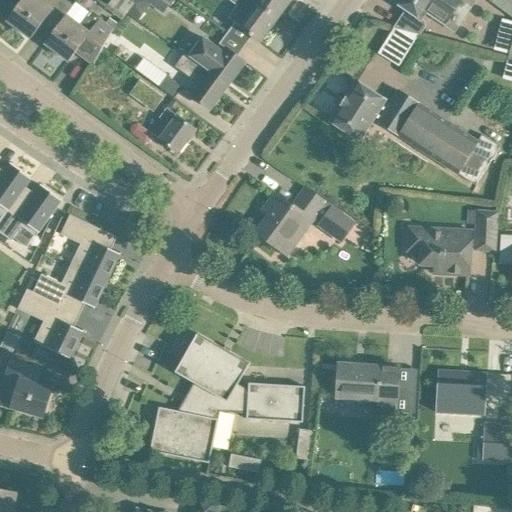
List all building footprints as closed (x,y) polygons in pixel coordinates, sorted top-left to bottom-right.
[(68,14),(77,3),(75,2),(72,6),(64,0),(41,0),(40,2),(37,0),(20,0),(7,20),(31,38),(46,17),(58,26),(66,16),(67,17),(68,14)] [(111,0),(106,8),(121,20),(133,0),(111,0)] [(142,0),(163,14),(173,0),(142,0)] [(231,0),(237,4),(227,18),(235,23),(241,28),(252,36),(260,42),(277,18),(252,0),(231,0)] [(252,0),(277,18),(290,0),(252,0)] [(393,27),(420,34),(426,26),(425,21),(421,19),(425,12),(454,32),(457,28),(475,1),(473,0),(399,0),(397,4),(405,9),(393,27)] [(511,0),(489,0),(511,16),(511,43),(508,58),(511,59),(511,0)] [(100,52),(112,30),(86,10),(78,21),(68,14),(67,17),(66,16),(58,26),(45,43),(69,61),(76,51),(92,63),(100,52)] [(202,36),(187,56),(209,72),(227,85),(245,62),(226,48),(224,51),(202,36)] [(128,64),(128,65),(135,70),(144,57),(137,52),(134,55),(128,64)] [(209,72),(187,56),(183,54),(175,66),(200,84),(192,95),(210,109),(227,85),(209,72)] [(167,76),(159,87),(174,98),(182,87),(167,76)] [(129,95),(152,111),(163,96),(140,79),(129,95)] [(481,134),(477,141),(398,90),(387,107),(383,104),(386,100),(373,91),(356,80),(330,121),(360,140),(374,120),(459,174),(459,173),(476,184),(500,146),(497,144),(481,134)] [(170,125),(159,139),(178,153),(195,129),(167,108),(160,118),(170,125)] [(145,142),(149,142),(152,138),(151,134),(137,123),(133,124),(130,127),(131,131),(145,142)] [(0,210),(4,213),(24,185),(25,187),(31,178),(10,163),(4,172),(0,168),(0,210)] [(24,185),(4,213),(0,218),(0,232),(12,240),(22,226),(36,236),(62,200),(41,185),(35,193),(25,187),(24,185)] [(264,211),(270,215),(257,232),(287,254),(325,202),(306,188),(293,206),(276,193),(264,211)] [(330,205),(323,215),(347,233),(355,223),(330,205)] [(478,213),(478,210),(467,209),(467,224),(477,224),(476,251),(495,252),(498,214),(478,213)] [(114,265),(118,258),(120,253),(111,249),(114,244),(117,237),(113,235),(70,214),(61,234),(81,243),(71,263),(107,280),(114,265)] [(421,264),(435,265),(434,273),(469,275),(471,232),(408,229),(407,250),(421,251),(421,264)] [(511,235),(501,235),(499,263),(511,263),(511,235)] [(85,303),(94,308),(97,303),(100,295),(107,280),(71,263),(62,283),(42,273),(33,291),(80,314),(85,303)] [(80,314),(33,291),(27,288),(18,308),(44,321),(34,341),(70,359),(77,343),(81,336),(83,331),(74,326),(80,314)] [(243,393),(235,388),(248,366),(250,363),(229,351),(223,347),(197,333),(175,372),(183,376),(195,383),(184,403),(179,411),(159,407),(150,451),(209,463),(218,419),(216,418),(218,410),(243,411),(247,411),(246,419),(303,422),(305,386),(249,383),(248,393),(243,393)] [(10,361),(0,394),(0,404),(43,418),(52,387),(34,382),(38,369),(41,370),(41,369),(10,361)] [(379,399),(378,412),(397,413),(399,368),(338,364),(336,396),(379,399)] [(436,410),(485,413),(487,373),(438,370),(436,410)] [(511,403),(511,374),(496,374),(495,403),(511,403)] [(482,459),(511,461),(511,423),(484,422),(482,459)] [(309,461),(313,431),(300,429),(296,459),(309,461)] [(261,459),(231,453),(228,466),(258,472),(261,459)] [(0,511),(12,511),(16,493),(0,490),(0,511)] [(216,511),(218,507),(195,503),(192,511),(148,511),(138,510),(137,511),(216,511)]
